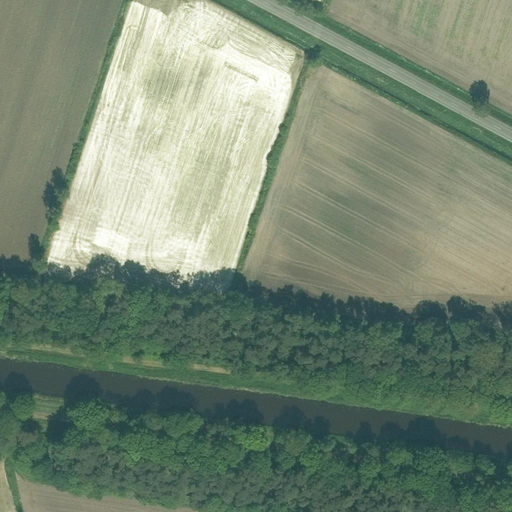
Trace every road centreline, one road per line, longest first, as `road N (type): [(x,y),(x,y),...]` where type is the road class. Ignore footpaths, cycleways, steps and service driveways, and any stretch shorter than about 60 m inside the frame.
road 1 (track): [(0,342),(511,411)]
road 2 (tertiary): [(511,134),(260,0)]
